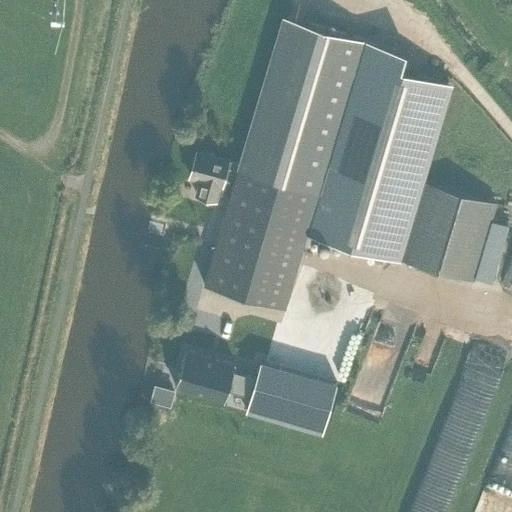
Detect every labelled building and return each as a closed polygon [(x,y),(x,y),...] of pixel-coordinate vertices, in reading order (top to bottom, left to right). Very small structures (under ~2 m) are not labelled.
[(229,197),(203,284),(285,307),(307,232),(396,258),(446,91),(356,65),(364,39),(283,16),(238,164),(197,152),(190,177),(200,180),(196,195),(216,201),(218,194),(229,197)] [(423,183),(401,260),(473,281),(495,203),(423,183)] [(511,241),(503,277),(511,279),(511,241)] [(235,364),(186,350),(175,386),(225,400),(227,390),(250,397),(246,410),(322,433),(337,383),(260,361),(255,377),(233,371),(235,364)] [(382,412),(382,401),(364,402),(364,412),(382,412)]
